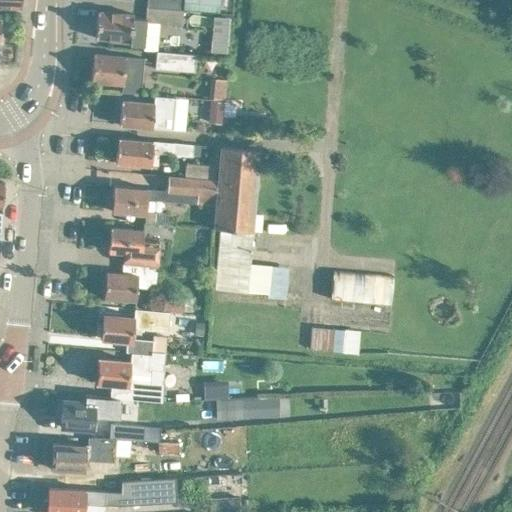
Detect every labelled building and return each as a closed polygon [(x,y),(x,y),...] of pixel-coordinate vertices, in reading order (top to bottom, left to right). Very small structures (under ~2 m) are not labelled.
[(146,0),(145,7),(178,10),(178,0),(146,0)] [(181,10),(178,10),(145,7),(144,18),(144,23),(145,23),(180,26),(181,10)] [(144,18),(133,17),(133,14),(97,11),(95,38),(131,41),(130,44),(143,45),(145,23),(144,23),(144,18)] [(230,18),(216,17),(213,51),(227,52),(230,18)] [(194,72),(196,55),(156,51),(154,69),(194,72)] [(124,56),(93,53),(91,81),(121,84),(121,91),(137,93),(137,86),(141,86),(143,57),(124,56)] [(172,129),(173,116),(175,97),(153,96),(153,103),(121,100),(118,125),(172,129)] [(220,138),(222,97),(204,96),(202,137),(220,138)] [(151,152),(191,156),(192,144),(137,139),(117,137),(115,163),(150,166),(151,152)] [(219,146),(218,158),(216,180),(214,205),(212,227),(218,228),(212,293),(247,296),(259,149),(219,146)] [(215,165),(185,163),(184,177),(214,179),(215,165)] [(214,179),(184,177),(168,176),(167,191),(167,194),(198,197),(198,204),(214,205),(216,180),(214,179)] [(147,200),(198,204),(198,197),(167,194),(167,191),(113,186),(111,211),(145,214),(145,222),(170,224),(171,209),(146,207),(147,200)] [(109,226),(107,251),(123,253),(122,263),(156,266),(158,244),(141,243),(142,229),(109,226)] [(420,273),(421,251),(403,251),(402,273),(420,273)] [(154,289),(156,266),(122,263),(121,273),(105,272),(103,298),(135,301),(136,288),(154,289)] [(331,301),(391,306),(394,276),(334,271),(331,301)] [(164,295),(163,311),(184,312),(185,297),(164,295)] [(102,313),(100,338),(126,341),(125,352),(131,352),(151,354),(151,351),(152,340),(132,338),(133,328),(168,331),(169,312),(135,308),(134,316),(102,313)] [(306,363),(355,364),(356,341),(307,339),(306,363)] [(96,380),(96,383),(112,384),(112,389),(112,392),(111,397),(118,398),(161,402),(165,352),(151,351),(151,354),(131,352),(130,361),(98,358),(96,380)] [(62,400),(60,426),(92,429),(93,414),(116,416),(118,398),(111,397),(86,395),(85,402),(62,400)] [(257,399),(225,401),(226,420),(258,418),(278,417),(277,398),(257,399)] [(142,440),(143,433),(144,425),(110,423),(109,438),(116,438),(142,440)] [(51,443),(50,468),(84,471),(85,459),(99,460),(115,461),(116,438),(109,438),(88,437),(87,445),(51,443)] [(123,441),(123,454),(143,455),(144,442),(123,441)] [(126,460),(125,472),(142,473),(143,461),(126,460)] [(178,503),(176,479),(121,482),(120,493),(105,492),(104,505),(118,506),(178,503)] [(48,488),(46,511),(82,511),(84,503),(104,505),(105,492),(85,490),(48,488)]
